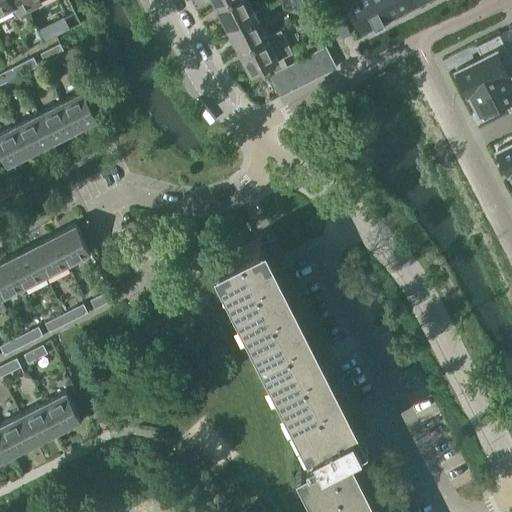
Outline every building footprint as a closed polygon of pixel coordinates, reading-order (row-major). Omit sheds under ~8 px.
[(23,0),(0,0),(0,9),(11,4),(16,14),(28,8),(23,0)] [(225,28),(253,13),(246,0),(223,0),(213,5),(225,28)] [(302,0),(291,0),(299,15),(308,11),(302,0)] [(373,0),(346,0),(361,29),(374,22),(375,24),(383,20),(373,0)] [(373,0),(383,20),(384,19),(383,17),(400,9),(394,0),(373,0)] [(394,0),(400,9),(417,0),(416,0),(394,0)] [(236,50),(264,36),(253,13),(225,28),(236,50)] [(317,39),(321,37),(311,18),(307,20),(302,22),(312,42),(317,39)] [(344,23),(336,27),(341,38),(350,34),(344,23)] [(481,56),(456,69),(467,90),(511,67),(511,31),(510,27),(498,33),(475,45),(481,56)] [(264,36),(236,50),(248,73),(276,59),(291,51),(280,29),(265,37),(264,36)] [(59,43),(40,53),(41,54),(44,61),(64,51),(60,45),(59,43)] [(325,46),(314,51),(325,73),(335,68),(336,67),(325,46)] [(314,51),(302,57),(313,79),(325,73),(314,51)] [(33,56),(13,66),(18,75),(37,65),(33,58),(33,56)] [(302,57),(291,63),(302,84),(313,79),(302,57)] [(291,63),(279,69),(290,90),(302,84),(291,63)] [(13,66),(0,72),(0,84),(18,75),(13,66)] [(511,67),(467,90),(467,91),(469,91),(470,94),(467,95),(474,109),(477,108),(479,111),(503,99),(509,111),(511,109),(511,70),(511,69),(511,68),(511,67)] [(279,69),(269,74),(269,75),(271,78),(276,87),(280,96),(281,95),(286,93),(290,90),(279,69)] [(82,88),(59,100),(74,128),(97,117),(82,88)] [(59,100),(37,112),(51,140),(74,128),(59,100)] [(37,112),(14,123),(28,152),(51,140),(37,112)] [(14,123),(0,130),(0,152),(6,163),(28,152),(14,123)] [(511,141),(497,149),(507,169),(511,166),(511,141)] [(74,222),(52,234),(66,262),(89,250),(74,222)] [(52,234),(29,245),(43,273),(66,262),(52,234)] [(367,435),(265,234),(219,257),(320,457),(314,460),(301,467),(323,511),(380,511),(347,445),(367,435)] [(29,245),(6,257),(21,285),(43,273),(29,245)] [(0,295),(21,285),(6,257),(0,260),(0,295)] [(109,289),(90,299),(94,308),(113,298),(109,289)] [(83,303),(63,312),(68,321),(87,311),(83,303)] [(49,331),(68,321),(63,312),(44,322),(49,331)] [(38,325),(18,336),(22,344),(42,334),(38,325)] [(18,336),(0,344),(0,345),(4,353),(22,344),(18,336)] [(42,343),(23,353),(27,362),(47,352),(42,343)] [(16,357),(0,364),(0,370),(2,375),(20,365),(16,357)] [(67,389),(44,400),(58,429),(81,417),(67,389)] [(44,400),(21,412),(35,440),(58,429),(44,400)] [(21,412),(0,422),(0,426),(13,452),(35,440),(21,412)] [(0,426),(0,458),(13,452),(0,426)]
